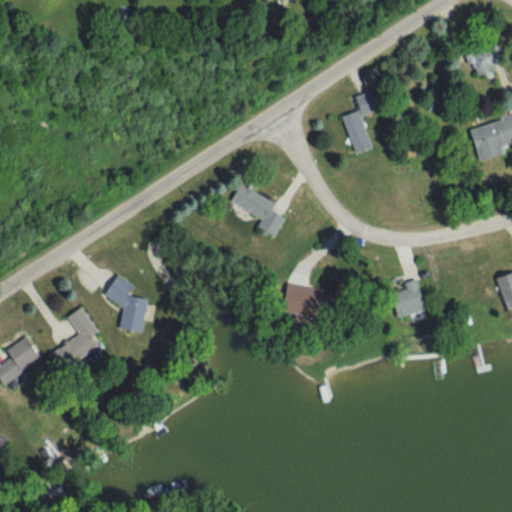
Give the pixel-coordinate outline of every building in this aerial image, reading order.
[(460,51),(467,76),(499,66),(492,42),(460,51)] [(336,116),(347,153),(364,148),(354,117),(368,112),(362,93),(348,98),(352,111),(336,116)] [(495,145),(511,140),(511,115),(465,128),(473,160),(497,154),(495,145)] [(226,202),(256,220),(252,228),(267,238),(279,218),(265,210),(268,204),(236,185),(226,202)] [(511,300),(511,272),(491,280),(499,304),(511,300)] [(116,305),(111,329),(135,334),(142,301),(123,297),(126,282),(104,277),(99,301),(116,305)] [(421,311),(414,280),(400,283),(402,290),(386,294),(392,319),(421,311)] [(274,312),(310,319),(315,290),(279,284),(274,312)] [(89,332),(73,308),(59,317),(71,335),(43,354),(54,371),(90,347),(83,336),(89,332)] [(0,383),(35,363),(20,338),(0,349),(0,350),(5,359),(0,362),(0,383)]
